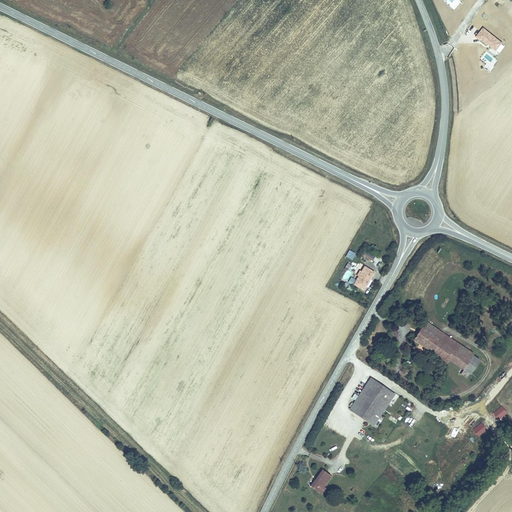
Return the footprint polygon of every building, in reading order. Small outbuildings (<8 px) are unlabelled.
[(476,37),(496,52),(503,42),(483,28),(476,37)] [(349,249),(345,256),(353,261),(357,254),(349,249)] [(363,260),(371,265),(375,259),(366,253),(364,256),(363,255),(361,257),(363,258),(363,260)] [(364,294),(374,274),(364,269),(353,288),(364,294)] [(425,322),(421,327),(454,350),(458,344),(425,322)] [(454,350),(421,327),(412,339),(446,364),(450,359),(464,369),(471,374),(480,361),(473,357),(474,355),(458,344),(454,350)] [(471,374),(464,369),(460,374),(474,384),(486,365),(480,361),(471,374)] [(373,388),(377,382),(370,378),(366,383),(373,388)] [(434,394),(441,384),(433,378),(425,388),(434,394)] [(374,403),(385,387),(377,382),(373,388),(366,383),(349,409),(364,419),(374,403)] [(395,394),(385,387),(374,403),(385,409),(395,394)] [(385,409),(374,403),(364,419),(374,426),(385,409)] [(396,424),(398,421),(391,416),(389,420),(396,424)] [(472,430),(479,437),(488,430),(481,423),(472,430)] [(324,486),(331,476),(322,470),(311,487),(320,493),(324,486)]
